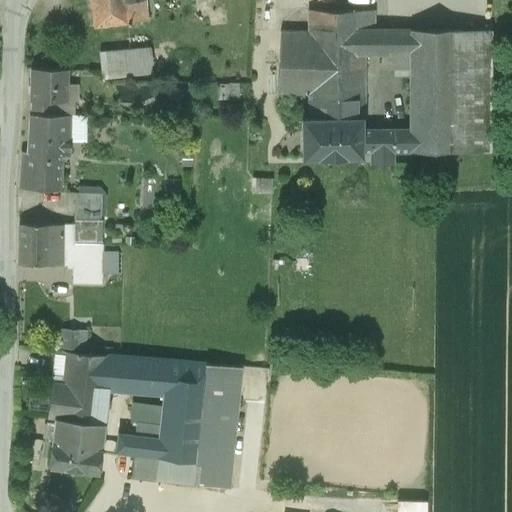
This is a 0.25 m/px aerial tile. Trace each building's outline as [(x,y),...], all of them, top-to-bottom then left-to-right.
[(197,0),(197,6),(210,8),(211,0),(197,0)] [(410,152),(490,152),(491,30),(389,30),(375,29),(375,11),(309,10),(308,32),(281,31),(277,94),(308,95),(308,118),(364,117),(364,55),(375,55),(389,55),(389,68),(409,69),(410,152)] [(152,46),(99,49),(100,77),(153,74),(152,46)] [(67,69),(31,69),(30,101),(52,101),(52,115),(77,115),(78,82),(67,82),(67,69)] [(52,101),(30,101),(30,115),(52,115),(52,101)] [(83,136),(84,116),(77,115),(52,115),(30,115),(29,114),(26,152),(21,152),(18,188),(61,190),(62,155),(69,155),(70,136),(83,136)] [(361,158),(361,118),(302,119),(302,159),(361,158)] [(101,194),(74,193),(74,219),(100,220),(101,194)] [(71,225),(19,224),(18,264),(73,265),(72,281),(99,281),(99,245),(72,245),(71,225)] [(87,328),(61,327),(60,346),(86,348),(87,328)] [(208,363),(65,352),(63,377),(52,376),(47,418),(55,419),(48,467),(98,473),(106,407),(110,408),(111,402),(106,401),(108,390),(163,395),(160,424),(138,422),(137,436),(117,433),(116,452),(134,454),(131,477),(228,488),(241,367),(208,364),(208,363)]
